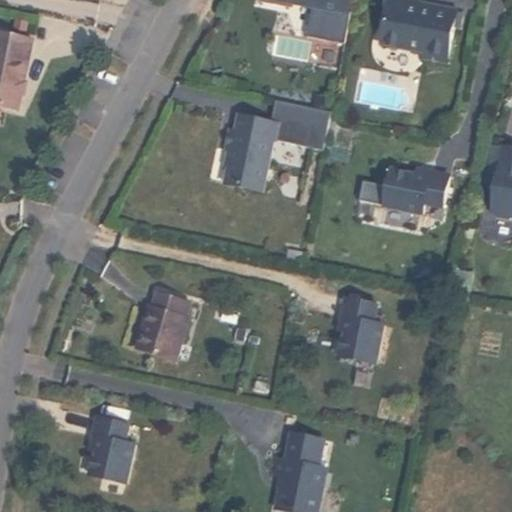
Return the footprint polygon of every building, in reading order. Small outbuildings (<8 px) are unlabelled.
[(254,0),(255,0),(288,7),(289,1),(308,5),(307,10),(344,17),(347,0),(254,0)] [(385,0),(376,44),(414,51),(418,58),(442,63),(453,9),(426,3),(425,9),(416,7),(417,2),(417,0),(385,0)] [(0,31),(0,105),(22,109),(25,93),(27,81),(36,39),(0,31)] [(224,182),(263,190),(274,139),(275,139),(279,122),(239,114),(235,129),(230,128),(225,148),(227,148),(231,149),(228,166),(224,182)] [(500,146),(489,144),(482,184),(493,185),(500,146)] [(493,185),(489,212),(491,215),(506,217),(509,216),(511,216),(511,148),(500,146),(493,185)] [(411,173),(387,169),(380,205),(419,213),(421,203),(439,207),(446,175),(426,171),(425,176),(411,173)] [(453,270),(449,293),(465,296),(468,272),(453,270)] [(154,306),(141,348),(180,360),(193,318),(191,317),(195,303),(161,293),(157,307),(154,306)] [(340,331),(335,355),(372,363),(380,323),(370,321),(374,303),(342,297),(338,316),(343,317),(340,331)] [(85,475),(121,484),(130,446),(120,444),(125,425),(93,417),(89,436),(93,437),(90,451),(85,475)] [(272,508),(290,511),(313,511),(320,481),(322,467),(315,466),(320,438),(287,432),(282,459),(273,457),(269,476),(275,477),(278,477),(276,488),(272,508)] [(89,436),(85,450),(90,451),(93,437),(89,436)]
